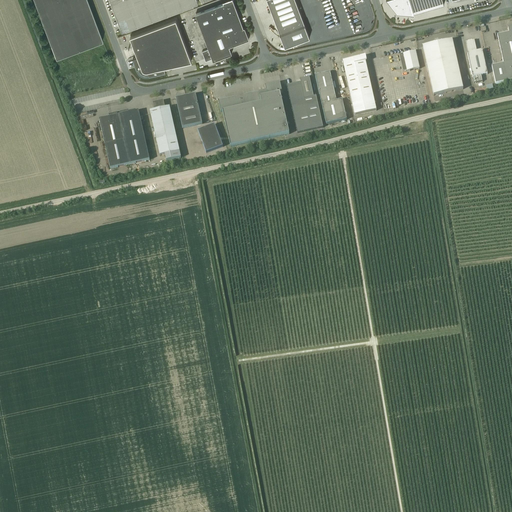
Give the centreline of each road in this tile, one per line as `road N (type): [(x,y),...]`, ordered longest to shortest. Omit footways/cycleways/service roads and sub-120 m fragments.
road 1 (unclassified): [(33,208),(511,98)]
road 2 (unclassified): [(139,91),(268,64)]
road 3 (unclassified): [(387,39),(510,12)]
road 4 (unclassified): [(268,64),(387,39)]
